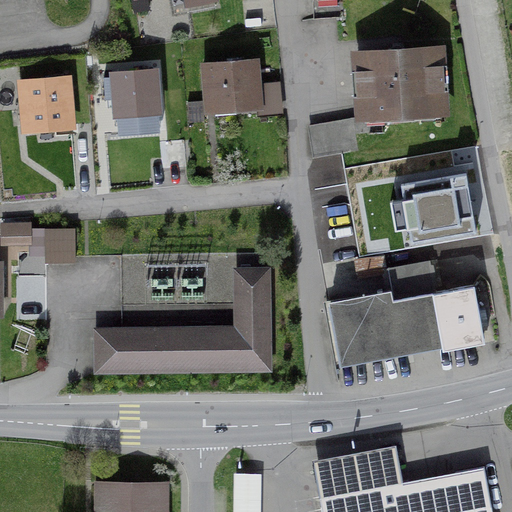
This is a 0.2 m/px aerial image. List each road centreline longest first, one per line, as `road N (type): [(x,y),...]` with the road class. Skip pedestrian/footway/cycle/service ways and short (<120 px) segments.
road 1 (residential): [(323,419),(283,0)]
road 2 (unclassified): [(511,289),(462,0)]
road 3 (secondary): [(200,422),(0,420)]
road 4 (secondary): [(511,386),(323,419)]
road 5 (secondary): [(323,419),(200,422)]
